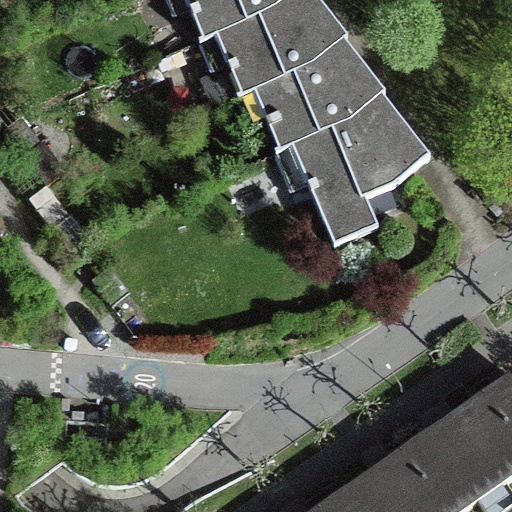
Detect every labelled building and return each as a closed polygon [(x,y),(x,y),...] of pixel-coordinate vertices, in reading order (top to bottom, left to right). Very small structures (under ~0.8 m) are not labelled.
[(190,0),(195,10),(190,12),(193,20),(199,18),(208,41),(221,36),(273,14),(290,0),(190,0)] [(290,0),(273,14),(221,36),(233,65),(228,68),(231,76),(237,74),(246,96),(258,91),(311,69),(331,53),(343,44),(346,42),(313,0),(290,0)] [(274,129),(284,152),(296,147),(349,124),(369,109),(384,97),(343,44),(331,53),(311,69),(258,91),(271,121),(266,123),(269,131),(274,129)] [(4,90),(0,93),(0,121),(7,131),(21,120),(25,117),(4,90)] [(369,109),(349,124),(296,147),(312,186),(307,188),(334,250),(377,231),(365,202),(393,190),(429,161),(382,100),(385,98),(384,97),(369,109)] [(24,160),(42,146),(21,120),(7,131),(3,133),(24,160)] [(42,146),(24,160),(45,188),(63,175),(42,146)] [(52,233),(70,219),(45,188),(28,202),(52,233)] [(70,219),(52,233),(69,254),(87,241),(70,219)] [(112,309),(130,295),(109,269),(91,283),(112,309)] [(130,295),(112,309),(133,337),(151,323),(130,295)] [(511,381),(509,377),(427,434),(477,506),(511,481),(511,381)] [(468,511),(477,506),(427,434),(345,491),(359,511),(468,511)] [(314,511),(359,511),(345,491),(314,511)]
